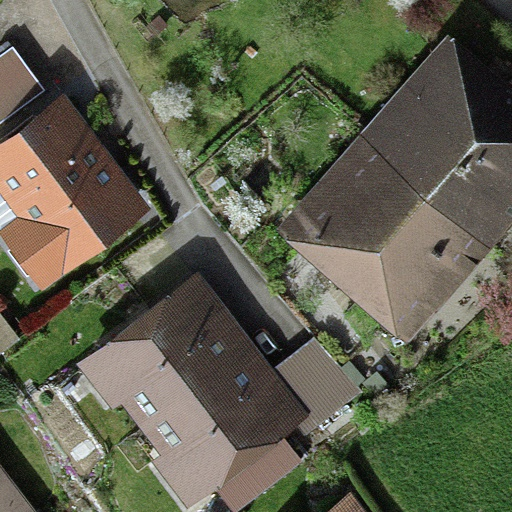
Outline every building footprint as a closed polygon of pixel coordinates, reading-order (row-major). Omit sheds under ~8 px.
[(511,81),(450,27),(360,130),(491,244),(511,220),(511,81)] [(0,120),(47,87),(14,42),(12,43),(8,37),(0,42),(0,120)] [(151,205),(64,88),(0,135),(0,229),(10,244),(1,251),(19,276),(29,269),(42,286),(151,205)] [(409,338),(491,244),(360,130),(278,225),(409,338)] [(122,398),(144,426),(257,341),(199,265),(76,357),(82,365),(76,370),(107,410),(122,398)] [(0,352),(21,337),(0,309),(0,352)] [(274,363),(257,341),(144,426),(161,449),(151,456),(187,504),(216,483),(283,432),(297,421),(306,433),(361,391),(316,331),(274,363)] [(216,483),(235,508),(303,457),(283,432),(216,483)] [(0,511),(39,511),(0,458),(0,511)] [(369,511),(350,487),(316,511),(369,511)]
